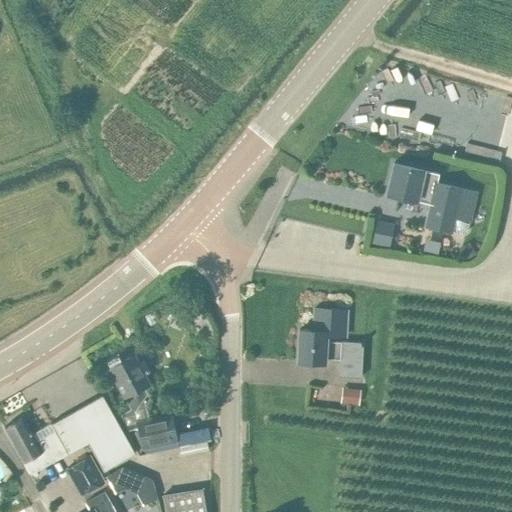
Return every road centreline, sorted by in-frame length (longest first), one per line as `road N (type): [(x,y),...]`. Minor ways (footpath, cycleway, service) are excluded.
road 1 (unclassified): [(184,220),(373,0)]
road 2 (unclassified): [(0,366),(103,296),(184,220)]
road 3 (unclassified): [(227,511),(227,280)]
road 4 (track): [(346,33),(511,85)]
